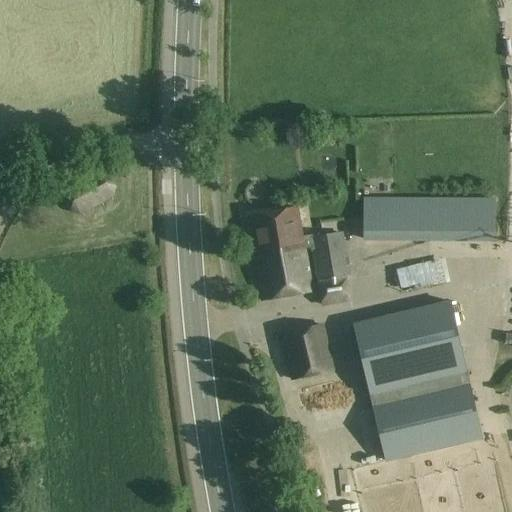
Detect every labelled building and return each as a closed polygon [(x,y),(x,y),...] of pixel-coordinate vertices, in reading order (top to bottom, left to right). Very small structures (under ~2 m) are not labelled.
[(97,175),(65,193),(62,204),(68,214),(79,217),(109,200),(113,189),(107,179),(97,175)] [(366,198),(366,241),(495,242),(495,199),(366,198)] [(351,277),(344,234),(314,239),(313,236),(304,237),(299,208),(250,216),(264,299),(313,291),(307,251),(314,250),(319,282),(318,282),(321,304),(323,304),(323,306),(351,302),(350,298),(351,298),(348,277),(351,277)] [(449,252),(374,265),(381,307),(477,291),(472,264),(451,267),(449,252)] [(354,321),(374,408),(373,408),(387,463),(484,440),(470,384),(452,300),(376,315),(354,321)] [(323,327),(283,337),(293,381),(334,371),(323,327)]
